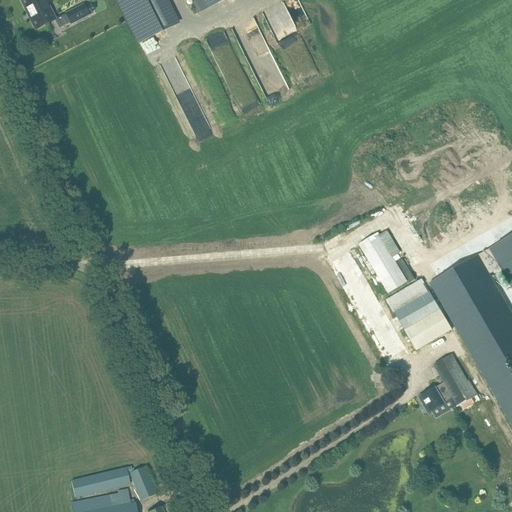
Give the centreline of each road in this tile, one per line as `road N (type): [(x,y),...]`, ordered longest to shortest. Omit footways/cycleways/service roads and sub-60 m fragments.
road 1 (unclassified): [(197,511),(85,266)]
road 2 (unclassified): [(85,266),(0,68)]
